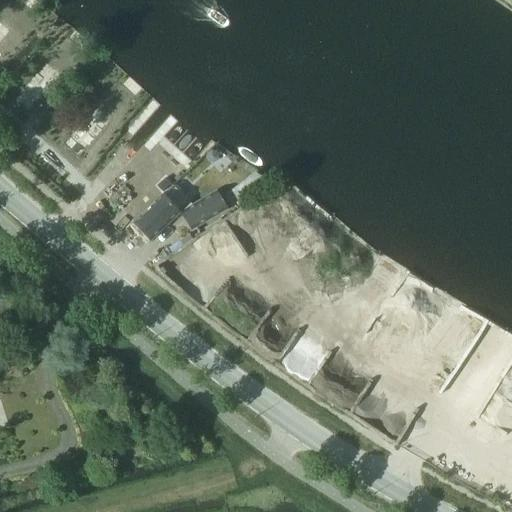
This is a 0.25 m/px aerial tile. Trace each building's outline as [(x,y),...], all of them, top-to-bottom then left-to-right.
[(40,70),(15,99),(29,111),(54,82),(40,70)] [(159,106),(132,137),(144,148),(172,117),(159,106)] [(92,115),(67,144),(80,155),(105,127),(92,115)] [(256,174),(234,191),(240,201),(270,183),(256,174)] [(173,186),(134,223),(151,241),(180,213),(182,213),(193,230),(227,209),(217,192),(193,206),(190,203),(190,199),(178,187),(174,186),(173,186)]
